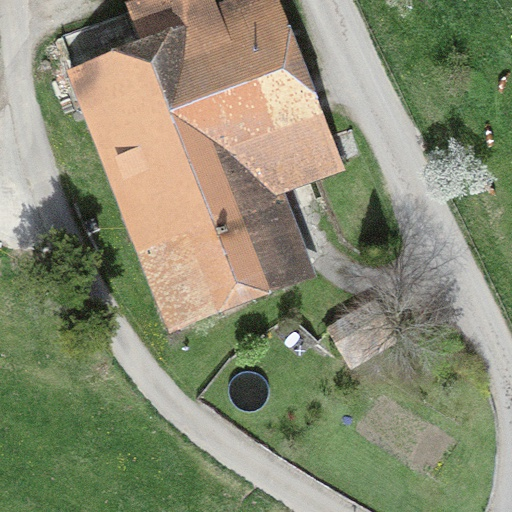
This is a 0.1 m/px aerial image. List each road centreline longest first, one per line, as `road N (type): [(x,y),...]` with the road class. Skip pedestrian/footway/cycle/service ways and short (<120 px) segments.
road 1 (unclassified): [(21,0),(20,89),(34,160),(139,363),(206,433),(332,511)]
road 2 (unclassified): [(334,0),(511,374)]
